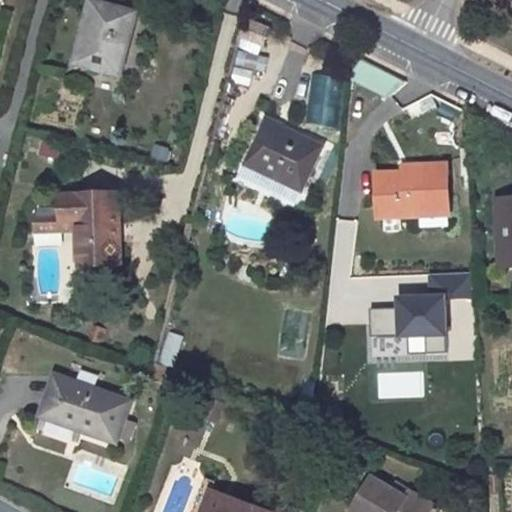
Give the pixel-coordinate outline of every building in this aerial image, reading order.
[(85,3),(67,65),(111,77),(128,15),(85,3)] [(365,61),(355,82),(395,101),(405,80),(365,61)] [(341,126),(342,75),(311,75),(311,125),(341,126)] [(323,149),(265,119),(245,164),(302,194),(323,149)] [(43,156),(63,160),(66,143),(46,139),(43,156)] [(382,213),(423,211),(423,224),(450,224),(450,203),(448,203),(446,162),(412,164),(412,171),(380,172),(382,213)] [(117,264),(114,193),(54,196),(55,208),(55,218),(29,219),(30,237),(74,235),(75,266),(117,264)] [(511,207),(496,208),(500,273),(511,272),(511,207)] [(408,347),(456,346),(455,298),(476,298),(475,273),(433,274),(433,296),(407,296),(408,347)] [(406,336),(404,308),(370,310),(372,337),(406,336)] [(164,365),(178,368),(185,335),(171,332),(164,365)] [(413,352),(412,338),(382,339),(382,353),(413,352)] [(425,397),(424,371),(376,373),(377,399),(425,397)] [(38,415),(111,443),(115,431),(124,434),(129,422),(120,419),(126,404),(53,375),(38,415)] [(438,511),(411,491),(407,496),(394,486),(377,473),(352,508),(358,511),(438,511)] [(411,491),(398,482),(394,486),(407,496),(411,491)] [(257,511),(210,493),(203,511),(257,511)]
